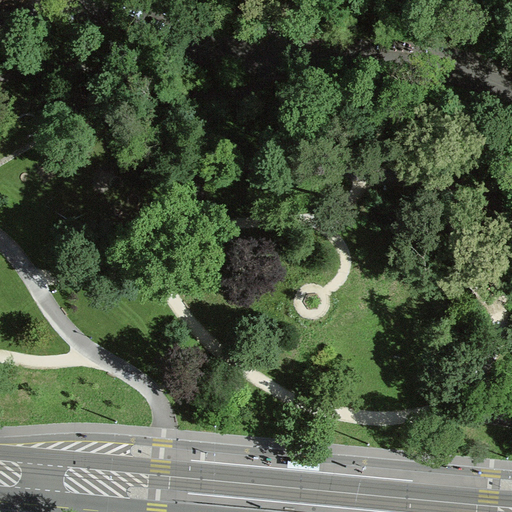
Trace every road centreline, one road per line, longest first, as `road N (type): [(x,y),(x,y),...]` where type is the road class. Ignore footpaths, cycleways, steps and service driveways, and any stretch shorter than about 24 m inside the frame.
road 1 (secondary): [(511,498),(59,455)]
road 2 (residential): [(100,0),(136,27),(209,57),(409,61),(511,87)]
